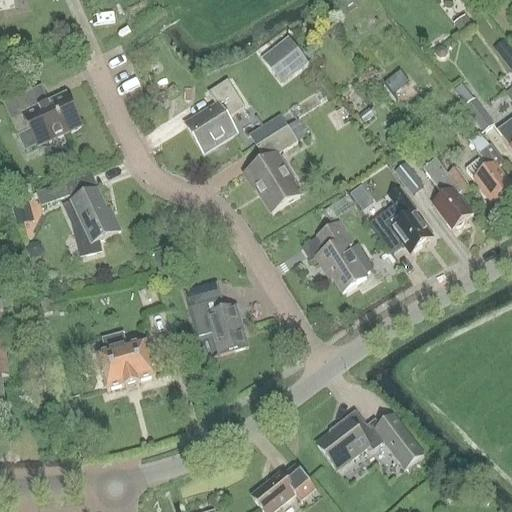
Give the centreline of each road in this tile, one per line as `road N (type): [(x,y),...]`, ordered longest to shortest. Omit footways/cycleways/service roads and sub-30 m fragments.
road 1 (residential): [(327,372),(226,217),(158,178),(138,157),(96,66)]
road 2 (tertiary): [(116,481),(225,444),(327,372)]
road 3 (tertiary): [(327,372),(511,258)]
